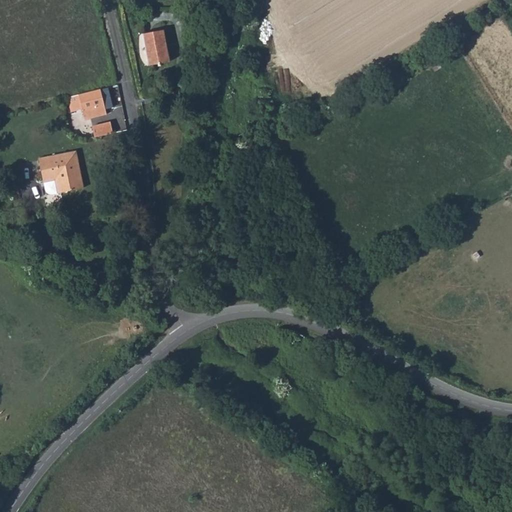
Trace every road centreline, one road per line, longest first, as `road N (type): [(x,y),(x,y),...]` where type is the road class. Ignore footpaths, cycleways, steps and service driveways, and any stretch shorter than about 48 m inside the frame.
road 1 (tertiary): [(186,333),(221,317),(281,310),(424,380),(511,410)]
road 2 (unclassified): [(109,0),(143,174),(150,259),(159,295),(186,333)]
road 3 (tertiary): [(10,511),(78,426),(186,333)]
